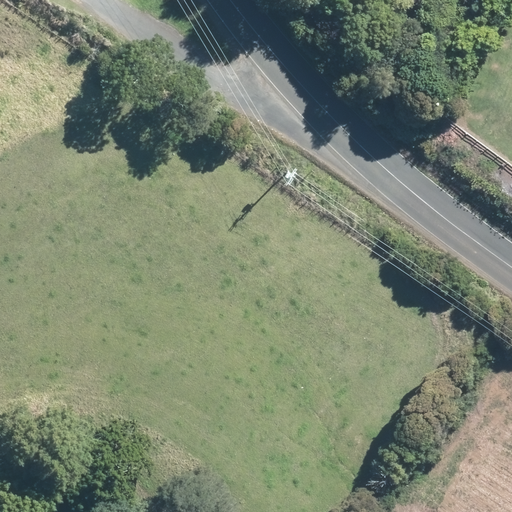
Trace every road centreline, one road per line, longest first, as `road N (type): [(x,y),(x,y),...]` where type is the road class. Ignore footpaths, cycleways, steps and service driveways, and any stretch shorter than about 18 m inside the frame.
road 1 (unclassified): [(100,0),(213,81),(329,116)]
road 2 (unclassified): [(329,116),(414,195),(511,269)]
road 3 (unclassified): [(229,0),(329,116)]
